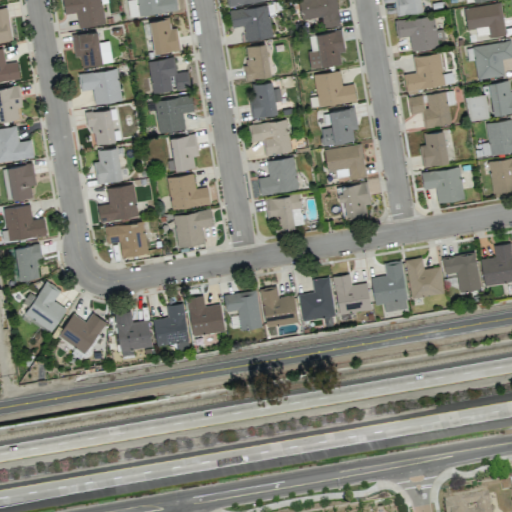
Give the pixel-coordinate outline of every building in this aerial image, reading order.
[(61,0),(64,14),(76,12),(78,27),(104,23),(101,3),(107,2),(106,0),(61,0)] [(137,16),(134,0),(126,0),(129,17),(137,16)] [(135,0),(137,14),(176,11),(175,0),(135,0)] [(339,24),(335,0),(297,0),(301,20),(322,16),(323,27),(339,24)] [(393,0),(396,14),(422,10),(420,0),(393,0)] [(463,7),(465,28),(487,26),(488,36),(504,34),(501,3),(463,7)] [(231,27),(243,25),(244,40),(271,37),(267,5),(229,9),(231,27)] [(0,42),(11,41),(7,7),(0,7),(0,42)] [(408,35),(410,50),(437,46),(436,39),(443,38),(442,28),(434,30),(432,15),(393,21),(396,37),(408,35)] [(170,28),(168,18),(148,21),(153,53),(179,49),(176,27),(170,28)] [(111,62),(108,40),(98,41),(96,30),(71,34),(74,56),(80,55),(81,66),(111,62)] [(343,51),(341,30),(315,33),(317,50),(307,52),(309,68),(340,64),(339,52),(343,51)] [(471,46),(477,79),(503,75),(500,59),(511,56),(511,54),(510,40),(471,46)] [(243,46),(246,78),(269,76),(266,43),(243,46)] [(0,48),(0,80),(19,78),(16,60),(4,62),(2,48),(0,48)] [(444,84),(438,52),(412,56),(415,72),(403,74),(406,90),(444,84)] [(187,70),(175,71),(173,57),(147,61),(151,93),(189,87),(187,70)] [(78,72),(80,90),(92,89),(94,103),(120,101),(117,68),(78,72)] [(312,74),(317,106),(355,100),(353,83),(341,85),(338,70),(312,74)] [(511,112),(511,92),(511,79),(487,82),(491,115),(511,112)] [(280,100),(278,87),(272,88),(271,81),(251,84),(253,96),(247,97),(251,117),(277,113),(275,101),(280,100)] [(0,119),(17,118),(16,107),(21,106),(18,85),(0,87),(0,119)] [(423,126),(449,123),(447,104),(454,104),(453,90),(423,94),(407,96),(409,113),(421,112),(423,126)] [(487,118),(485,94),(466,96),(468,120),(487,118)] [(154,99),(157,132),(184,129),(182,112),(192,111),(190,95),(154,99)] [(353,140),(351,129),(357,128),(353,106),(328,111),(330,127),(319,129),(322,145),(353,140)] [(112,118),(115,118),(115,109),(89,111),(90,143),(113,141),(112,118)] [(247,124),(250,142),(262,140),(264,155),(290,150),(285,118),(247,124)] [(484,122),(487,142),(480,143),(482,155),(511,151),(511,126),(511,119),(484,122)] [(30,139),(17,140),(16,126),(0,127),(0,159),(32,157),(30,139)] [(448,162),(442,130),(422,133),(424,144),(418,145),(422,166),(448,162)] [(169,136),(173,169),(194,167),(193,156),(196,155),(194,134),(169,136)] [(364,175),(360,143),(323,148),(327,180),(364,175)] [(121,179),(116,146),(96,149),(97,160),(92,161),(96,182),(121,179)] [(297,189),(293,156),(266,159),(268,176),(257,177),(259,193),(297,189)] [(511,156),(487,161),(492,193),(511,189),(511,156)] [(2,166),(5,198),(31,196),(30,185),(34,184),(33,164),(2,166)] [(463,198),(458,165),(419,172),(422,189),(434,187),(437,202),(463,198)] [(209,203),(206,185),(194,187),(192,173),(166,177),(170,209),(209,203)] [(345,217),(364,215),(362,200),(369,199),(366,183),(336,188),(338,201),(343,200),(345,217)] [(106,186),(107,203),(98,204),(98,219),(135,217),(133,184),(106,186)] [(294,227),(291,208),(300,206),(298,193),(264,198),(267,219),(272,218),(274,230),(294,227)] [(43,217),(31,218),(29,204),(3,207),(6,239),(45,235),(43,217)] [(203,243),(201,226),(212,225),(210,209),(172,214),(176,246),(203,243)] [(106,243),(118,241),(120,256),(147,252),(142,220),(103,226),(106,243)] [(483,284),(511,281),(511,258),(510,242),(493,244),(494,256),(480,258),(483,284)] [(35,258),(40,258),(39,243),(14,246),(17,279),(37,277),(35,258)] [(479,288),(474,252),(441,256),(443,273),(455,272),(458,291),(479,288)] [(409,298),(443,293),(439,266),(423,268),(421,256),(404,259),(409,298)] [(383,262),(385,275),(370,277),(374,304),(382,303),(383,310),(406,308),(401,260),(383,262)] [(365,281),(350,284),(348,272),(331,276),(338,314),(370,308),(365,281)] [(311,279),(313,291),(297,294),(301,320),(334,315),(328,276),(311,279)] [(53,300),(59,289),(44,280),(33,299),(32,298),(23,314),(51,331),(65,307),(53,300)] [(296,320),(292,294),(277,296),(276,285),(259,288),(264,325),(296,320)] [(225,311),(236,309),(239,329),(261,326),(255,289),(222,294),(225,311)] [(219,303),(204,305),(202,294),(185,297),(191,335),(223,330),(219,303)] [(152,319),(155,346),(175,343),(176,349),(188,348),(182,302),(165,305),(167,316),(152,319)] [(147,319),(131,321),(130,311),(114,313),(120,358),(133,356),(132,348),(151,346),(147,319)] [(105,321),(91,312),(85,322),(72,313),(56,335),(83,353),(105,321)] [(444,499),(446,511),(490,511),(486,491),(444,499)]
